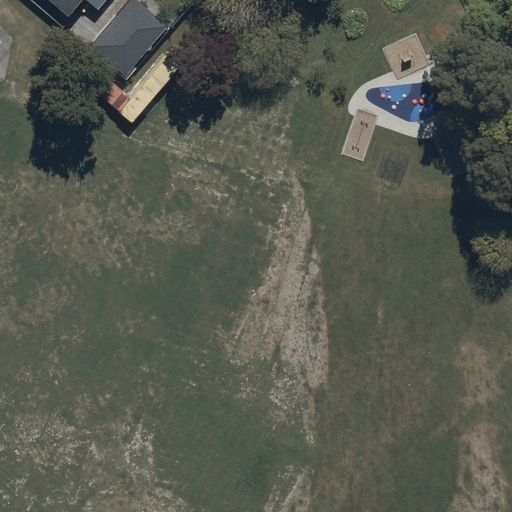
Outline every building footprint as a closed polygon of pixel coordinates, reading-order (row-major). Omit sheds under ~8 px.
[(82,1),(94,12),(104,0),(42,0),(66,20),(82,1)] [(133,0),(91,49),(125,78),(167,30),(133,0)] [(308,117),(254,95),(224,179),(277,199),(308,117)] [(176,170),(1,104),(0,107),(0,164),(156,223),(176,170)] [(217,371),(276,212),(224,192),(164,351),(217,371)] [(102,283),(0,242),(0,302),(82,334),(102,283)] [(59,403),(0,379),(0,465),(1,463),(31,475),(59,403)] [(169,416),(80,379),(62,424),(151,460),(169,416)] [(132,511),(135,505),(103,494),(101,495),(98,497),(97,498),(95,500),(93,502),(91,503),(89,505),(87,507),(85,509),(84,511),(82,511),(132,511)]
